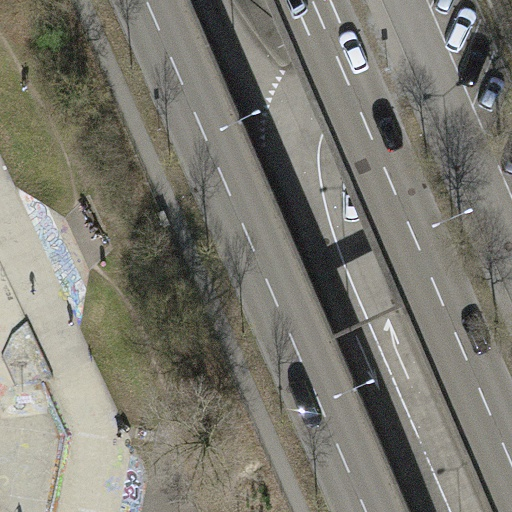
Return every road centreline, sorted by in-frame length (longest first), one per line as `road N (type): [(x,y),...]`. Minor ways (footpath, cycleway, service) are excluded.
road 1 (primary): [(147,0),(367,511)]
road 2 (primary): [(511,463),(313,0)]
